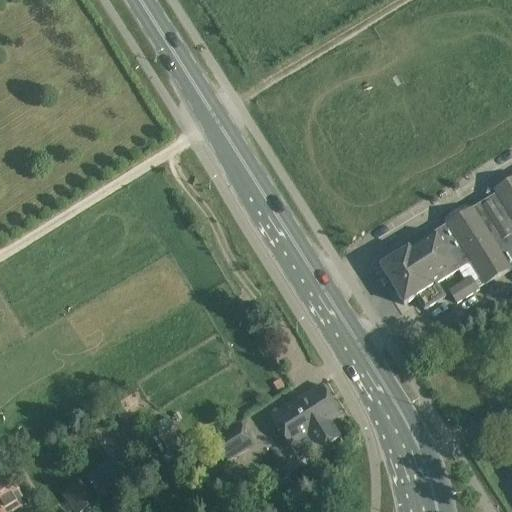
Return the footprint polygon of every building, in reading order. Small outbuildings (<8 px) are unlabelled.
[(511,182),(494,194),(496,197),(473,211),(447,228),(409,252),(409,251),(397,259),(380,270),(404,308),(417,300),(425,313),(442,302),(445,300),(435,284),(459,269),(469,262),(476,274),(484,285),(486,289),(511,272),(511,182)] [(472,282),(450,295),(458,306),(479,293),(472,282)] [(332,424),(341,419),(322,388),(273,419),(293,449),(310,438),(318,452),(341,438),(332,424)] [(124,411),(139,402),(133,393),(118,402),(124,411)] [(166,452),(184,442),(175,426),(174,427),(169,418),(154,427),(159,435),(157,436),(166,452)] [(223,466),(252,448),(240,428),(211,446),(223,466)] [(113,463),(86,482),(96,496),(123,478),(113,463)] [(15,511),(27,505),(6,470),(0,473),(0,511),(15,511)] [(62,499),(71,511),(90,511),(100,505),(84,483),(62,499)]
